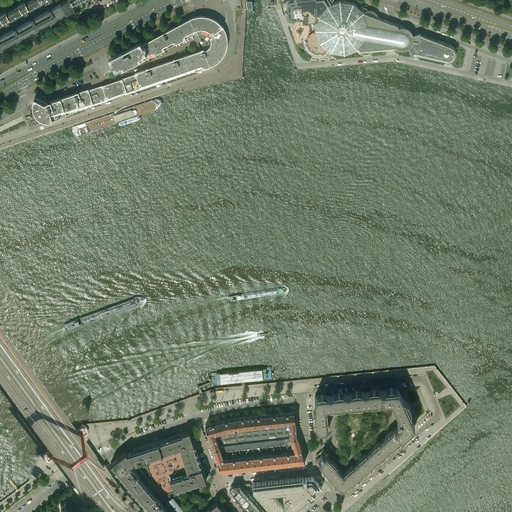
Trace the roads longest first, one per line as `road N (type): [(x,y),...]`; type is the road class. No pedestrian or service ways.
road 1 (residential): [(223,0),(231,50),(217,68),(0,140)]
road 2 (residential): [(334,493),(349,493),(439,414),(423,378),(395,380)]
road 3 (residential): [(22,511),(95,460),(195,417)]
road 4 (secondary): [(113,511),(0,356)]
road 5 (primary): [(157,0),(0,83)]
road 6 (primary): [(23,82),(180,0)]
road 7 (residential): [(336,436),(339,458),(347,460),(390,418),(383,407),(334,416)]
road 8 (unclassified): [(396,19),(511,62)]
